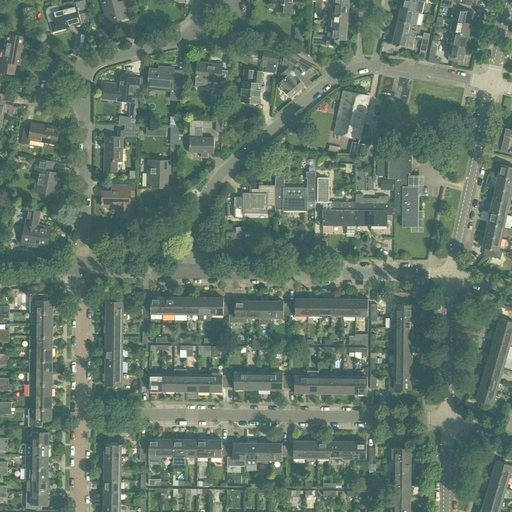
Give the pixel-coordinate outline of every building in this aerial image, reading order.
[(73,23),(73,24),(74,27),(82,24),(79,14),(88,12),(84,0),(74,0),(75,0),(57,5),(59,11),(52,13),(54,21),(49,23),(50,24),(52,32),(66,29),(70,28),(69,24),(73,23)] [(101,0),(107,23),(127,18),(123,2),(116,3),(114,0),(101,0)] [(270,0),(270,3),(277,4),(276,12),(291,13),(292,0),(270,0)] [(401,5),(400,9),(419,13),(422,14),(424,2),(425,3),(425,0),(402,0),(402,4),(401,4),(401,5)] [(452,20),(471,24),(472,20),(472,19),(473,13),(474,13),(474,12),(470,11),(471,5),(452,1),(451,7),(453,8),(450,19),(452,20)] [(333,3),(333,15),(348,16),(348,9),(348,8),(349,4),(326,2),(326,3),(333,3)] [(419,13),(400,9),(399,13),(399,14),(398,20),(397,21),(412,24),(416,25),(419,13)] [(329,15),(328,27),(347,28),(347,24),(347,23),(348,17),(348,16),(333,15),(329,15)] [(396,28),(395,32),(415,37),(416,32),(411,30),(412,24),(397,21),(395,20),(394,27),(396,28)] [(452,20),(449,31),(469,36),(469,35),(468,35),(470,29),(470,28),(471,24),(452,20)] [(347,28),(328,27),(325,26),(325,32),(331,32),(331,39),(325,38),(325,39),(313,38),(312,44),(339,46),(339,40),(346,40),(346,39),(346,33),(347,33),(347,32),(346,32),(347,28)] [(295,28),(294,40),(302,41),(303,29),(295,28)] [(454,33),(451,44),(466,47),(467,43),(467,44),(467,43),(468,36),(469,36),(449,31),(449,32),(454,33)] [(415,37),(395,32),(394,36),(394,37),(392,43),(392,44),(412,49),(415,37)] [(19,65),(22,48),(23,48),(22,48),(24,37),(8,35),(4,61),(0,60),(0,71),(14,74),(15,64),(19,65)] [(428,40),(422,39),(420,50),(426,52),(428,40)] [(438,42),(432,41),(430,52),(435,54),(438,42)] [(466,47),(451,44),(446,43),(445,49),(446,51),(449,52),(447,60),(458,62),(459,58),(463,59),(464,59),(463,59),(465,52),(465,51),(466,47)] [(288,68),(281,74),(285,79),(278,84),(290,98),(304,86),(290,69),(298,62),(297,61),(299,57),(286,50),(284,54),(282,61),(288,68)] [(265,72),(265,73),(276,74),(276,73),(279,55),(264,52),(264,53),(263,60),(262,60),(268,61),(265,72)] [(222,65),(209,64),(198,62),(196,77),(196,79),(195,84),(219,87),(219,84),(220,82),(221,68),(222,65)] [(172,88),(171,92),(182,93),(183,78),(173,78),(174,68),(164,67),(164,70),(150,69),(148,86),(172,88)] [(244,74),(241,101),(259,103),(260,92),(263,93),(264,87),(261,87),(262,76),(244,74)] [(131,118),(131,117),(137,117),(138,112),(137,112),(141,79),(140,79),(140,80),(134,79),(134,78),(122,77),(121,85),(107,84),(105,83),(105,86),(104,86),(103,99),(131,102),(131,104),(130,104),(129,115),(128,115),(128,117),(131,118)] [(217,101),(224,101),(226,85),(219,84),(219,87),(217,101)] [(409,98),(410,86),(383,85),(382,97),(409,98)] [(0,127),(1,127),(4,109),(10,110),(9,113),(9,114),(11,114),(14,96),(0,94),(1,92),(0,91),(0,127)] [(334,133),(356,138),(360,139),(369,96),(344,91),(334,133)] [(59,128),(41,125),(32,124),(31,129),(23,127),(21,143),(29,145),(29,140),(56,145),(59,128)] [(125,125),(124,131),(124,137),(138,138),(139,126),(137,126),(126,125),(125,125)] [(171,127),(170,149),(178,149),(178,127),(173,127),(171,127)] [(201,158),(207,158),(208,158),(208,153),(214,153),(214,138),(202,138),(202,128),(196,128),(195,138),(189,138),(189,153),(201,153),(201,158)] [(510,135),(511,135),(511,128),(511,130),(506,129),(501,151),(507,152),(510,135)] [(106,137),(105,151),(104,151),(104,168),(104,172),(107,172),(117,172),(117,161),(122,161),(122,137),(124,137),(124,131),(118,131),(118,137),(106,137)] [(350,152),(357,154),(359,144),(352,142),(350,152)] [(357,154),(363,155),(365,145),(359,144),(357,154)] [(388,163),(388,171),(412,172),(412,171),(409,171),(409,163),(412,163),(412,155),(419,155),(428,155),(428,147),(388,147),(388,163)] [(44,171),(42,178),(39,178),(36,192),(56,196),(58,187),(56,187),(57,182),(58,182),(60,174),(54,172),(56,163),(37,159),(35,170),(44,171)] [(150,160),(150,187),(168,188),(168,170),(170,170),(170,161),(150,160)] [(511,167),(500,165),(497,177),(511,179),(511,167)] [(395,179),(395,202),(395,211),(402,211),(402,227),(418,227),(418,187),(419,187),(409,187),(409,179),(411,179),(412,172),(388,171),(388,179),(395,179)] [(275,185),(275,206),(275,210),(283,210),(283,211),(283,210),(307,210),(307,211),(307,202),(315,202),(315,173),(307,173),(307,194),(283,193),(283,179),(275,179),(275,185)] [(511,179),(497,177),(495,189),(511,192),(511,190),(511,179)] [(317,202),(329,202),(329,178),(318,178),(317,202)] [(112,185),(112,192),(102,192),(102,203),(101,203),(101,205),(102,205),(102,207),(117,207),(117,217),(130,217),(130,192),(134,192),(134,185),(114,185),(112,185)] [(243,193),(243,197),(235,197),(234,218),(243,218),(243,210),(267,210),(267,211),(267,206),(275,206),(275,185),(259,185),(259,193),(243,193)] [(495,189),(492,200),(509,204),(511,192),(495,189)] [(355,195),(355,202),(355,225),(386,226),(387,226),(387,221),(391,221),(391,215),(395,215),(395,211),(395,202),(390,202),(390,197),(386,197),(386,199),(363,199),(363,195),(355,195)] [(492,200),(490,212),(507,216),(509,204),(492,200)] [(355,225),(355,202),(331,202),(331,210),(323,210),(322,226),(323,226),(323,225),(346,225),(346,233),(354,233),(354,234),(355,234),(355,225)] [(41,227),(37,227),(40,211),(29,209),(26,224),(25,224),(22,244),(47,248),(50,228),(41,226),(41,227)] [(490,212),(487,224),(504,227),(507,216),(490,212)] [(487,224),(485,235),(502,239),(504,227),(487,224)] [(502,239),(485,235),(482,248),(487,249),(499,251),(502,239)] [(499,251),(487,249),(485,256),(500,259),(502,251),(499,251)] [(150,314),(163,314),(163,297),(151,297),(150,314)] [(163,314),(175,314),(175,297),(163,297),(163,314)] [(175,314),(187,315),(187,297),(175,297),(175,314)] [(187,315),(199,315),(199,297),(187,297),(187,315)] [(199,315),(211,315),(211,298),(199,297),(199,315)] [(223,315),(229,315),(229,303),(224,303),(224,298),(211,298),(211,315),(223,315)] [(295,303),(289,303),(289,316),(295,316),(308,316),(308,299),(295,299),(295,303)] [(320,299),(308,299),(308,316),(320,316),(320,299)] [(332,299),(320,299),(320,316),(332,316),(332,299)] [(344,299),(332,299),(332,316),(344,316),(344,299)] [(356,299),(344,299),(344,316),(356,316),(356,299)] [(368,299),(356,299),(356,316),(368,317),(368,299)] [(36,300),(36,313),(53,313),(53,300),(36,300)] [(106,301),(106,314),(123,313),(123,301),(106,301)] [(229,303),(229,315),(235,315),(235,318),(247,318),(247,301),(235,301),(235,303),(229,303)] [(247,318),(259,318),(259,301),(247,301),(247,318)] [(259,301),(259,318),(259,323),(271,324),(271,318),(271,301),(259,301)] [(289,316),(289,303),(284,303),(284,301),(271,301),(271,318),(283,318),(284,315),(289,316)] [(395,305),(395,317),(413,317),(413,305),(395,305)] [(36,313),(36,325),(53,325),(53,313),(36,313)] [(106,314),(106,326),(123,325),(123,313),(106,314)] [(395,317),(395,329),(412,329),(413,317),(395,317)] [(511,321),(500,318),(496,330),(511,334),(511,321)] [(36,325),(35,336),(36,337),(53,337),(53,325),(36,325)] [(106,326),(106,338),(123,337),(123,325),(106,326)] [(395,329),(395,341),(412,342),(412,329),(395,329)] [(511,334),(496,330),(493,342),(509,346),(511,337),(511,334)] [(29,336),(29,349),(52,349),(53,337),(36,337),(35,336),(29,336)] [(106,338),(105,350),(123,350),(123,337),(106,338)] [(395,341),(395,353),(412,354),(412,342),(395,341)] [(493,342),(489,353),(506,358),(509,346),(493,342)] [(210,355),(217,355),(217,354),(220,354),(220,347),(211,347),(210,351),(210,355)] [(29,349),(29,360),(52,361),(52,349),(29,349)] [(105,350),(105,362),(122,362),(123,350),(105,350)] [(395,353),(395,365),(412,366),(412,354),(395,353)] [(489,353),(486,365),(503,370),(506,358),(489,353)] [(29,360),(29,373),(52,373),(52,361),(29,360)] [(105,362),(105,374),(122,374),(122,362),(105,362)] [(395,365),(395,377),(412,378),(412,366),(395,365)] [(486,365),(483,376),(499,381),(503,370),(486,365)] [(186,392),(186,374),(186,369),(174,369),(174,374),(174,391),(186,392)] [(246,390),(247,372),(234,372),(234,375),(229,375),(228,387),(234,387),(234,389),(246,390)] [(246,390),(259,390),(259,373),(247,372),(246,390)] [(29,373),(29,385),(52,385),(52,373),(29,373)] [(259,390),(271,390),(271,373),(259,373),(259,390)] [(283,388),(289,388),(289,376),(283,376),(283,373),(271,373),(271,390),(283,390),(283,388)] [(122,374),(105,374),(105,386),(122,386),(122,374)] [(150,391),(162,391),(162,374),(150,374),(150,391)] [(162,391),(174,391),(174,374),(162,374),(162,391)] [(186,392),(198,392),(198,375),(186,374),(186,392)] [(198,392),(210,392),(210,375),(198,375),(198,392)] [(222,387),(228,387),(229,375),(223,375),(210,375),(210,392),(222,392),(222,387)] [(289,376),(289,388),(294,388),(294,393),(307,393),(307,376),(294,376),(289,376)] [(307,393),(319,393),(319,376),(307,376),(307,393)] [(319,393),(331,393),(331,376),(319,376),(319,393)] [(331,393),(343,394),(343,376),(331,376),(331,393)] [(343,394),(355,394),(355,377),(343,376),(343,394)] [(483,376),(479,388),(496,393),(499,381),(483,376)] [(355,377),(355,394),(367,394),(367,377),(355,377)] [(412,378),(395,377),(394,389),(412,390),(412,378)] [(35,396),(35,397),(52,397),(52,385),(29,385),(29,396),(35,396)] [(496,393),(479,388),(476,400),(492,405),(496,393)] [(35,397),(35,408),(52,409),(52,397),(35,397)] [(29,409),(28,426),(42,426),(42,421),(52,421),(52,409),(35,408),(35,409),(29,409)] [(32,427),(31,444),(49,445),(49,432),(41,432),(42,427),(42,426),(28,426),(28,427),(32,427)] [(149,456),(162,456),(162,439),(149,439),(149,456)] [(162,456),(174,457),(174,439),(162,439),(162,456)] [(174,457),(186,457),(186,439),(174,439),(174,457)] [(186,457),(198,457),(198,440),(186,439),(186,457)] [(198,457),(210,457),(210,440),(198,440),(198,457)] [(221,457),(227,457),(228,445),(222,445),(222,440),(210,440),(210,457),(221,457)] [(293,446),(288,446),(288,458),(293,458),(306,458),(306,441),(293,441),(293,446)] [(318,441),(306,441),(306,458),(318,458),(318,441)] [(330,441),(318,441),(318,458),(330,459),(330,441)] [(342,441),(330,441),(330,459),(342,459),(342,441)] [(354,442),(342,441),(342,459),(354,459),(354,442)] [(366,442),(354,442),(354,459),(366,459),(366,442)] [(232,445),(228,445),(227,457),(227,466),(245,466),(245,465),(245,460),(246,443),(233,443),(233,445),(232,445)] [(246,443),(245,460),(245,465),(257,465),(258,460),(258,443),(246,443)] [(258,460),(270,461),(270,443),(258,443),(258,460)] [(270,443),(270,461),(282,461),(282,458),(288,458),(288,446),(282,445),(282,444),(270,443)] [(25,444),(25,456),(48,456),(49,445),(31,444),(25,444)] [(104,444),(104,456),(121,457),(121,445),(104,444)] [(394,448),(394,460),(411,461),(411,448),(394,448)] [(25,456),(25,468),(48,469),(48,456),(25,456)] [(104,456),(104,469),(121,469),(121,457),(104,456)] [(394,460),(393,472),(411,473),(411,461),(394,460)] [(511,465),(496,461),(493,472),(509,477),(511,467),(511,465)] [(31,480),(31,481),(48,481),(48,469),(25,468),(25,480),(31,480)] [(104,469),(104,481),(121,481),(121,469),(104,469)] [(393,472),(393,485),(411,485),(411,473),(393,472)] [(493,472),(489,484),(506,489),(509,477),(493,472)] [(31,481),(31,492),(48,493),(48,481),(31,481)] [(104,481),(104,493),(121,493),(121,481),(104,481)] [(489,484),(486,496),(502,500),(506,489),(489,484)] [(393,485),(393,497),(411,497),(411,485),(393,485)] [(287,490),(287,497),(291,498),(291,500),(300,501),(300,497),(302,497),(302,491),(300,491),(287,490)] [(48,493),(31,492),(26,492),(26,509),(42,509),(42,505),(48,505),(48,493)] [(104,493),(103,505),(121,505),(121,493),(104,493)] [(486,496),(482,507),(498,511),(499,511),(502,500),(486,496)] [(393,497),(393,509),(410,509),(411,497),(393,497)]
